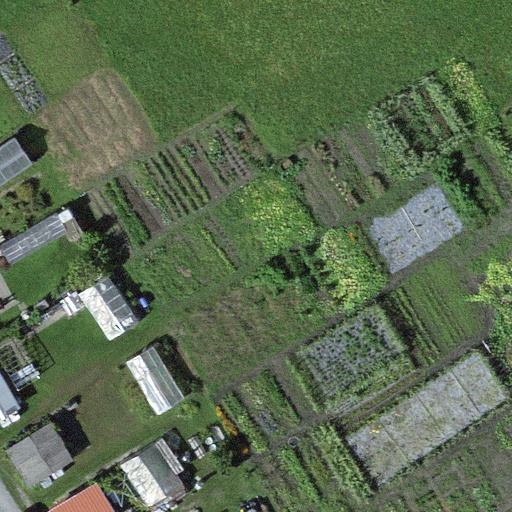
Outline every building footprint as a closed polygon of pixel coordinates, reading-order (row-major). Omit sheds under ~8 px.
[(114,273),(87,288),(113,333),(140,318),(114,273)] [(0,360),(0,416),(24,403),(0,360)] [(30,477),(75,457),(57,419),(12,439),(30,477)] [(158,443),(130,466),(155,497),(183,474),(158,443)] [(51,511),(112,511),(114,511),(94,478),(47,506),(51,511)]
